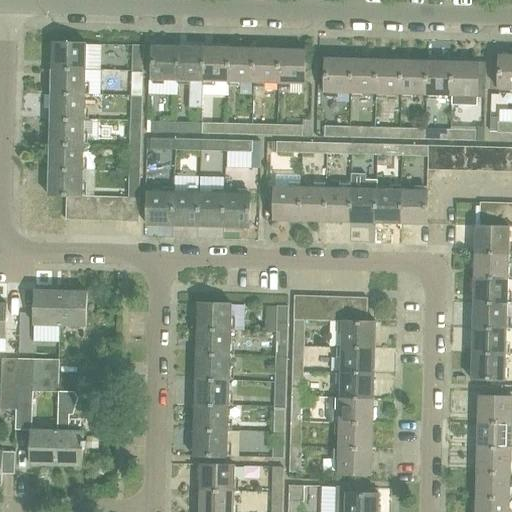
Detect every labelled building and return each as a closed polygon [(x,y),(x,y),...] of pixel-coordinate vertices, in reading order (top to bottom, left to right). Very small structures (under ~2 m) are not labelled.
[(52,43),(51,68),(86,69),(87,44),(52,43)] [(153,81),(178,82),(179,45),(154,45),(153,81)] [(203,110),(204,82),(205,46),(179,45),(178,82),(190,82),(190,110),(203,110)] [(133,46),(132,70),(143,70),(144,46),(133,46)] [(204,82),(229,83),(230,47),(205,46),(204,82)] [(230,47),(229,83),(255,84),(255,47),(230,47)] [(255,84),(280,84),(281,48),(255,47),(255,84)] [(306,48),(281,48),(280,84),(305,85),(306,48)] [(499,91),(511,91),(511,56),(500,56),(499,91)] [(325,94),(351,95),(352,60),(326,59),(325,94)] [(351,95),(376,96),(377,60),(352,60),(351,95)] [(402,96),(403,61),(377,60),(376,96),(402,96)] [(402,96),(427,97),(428,62),(403,61),(402,96)] [(427,97),(453,98),(454,62),(428,62),(427,97)] [(478,105),(478,98),(479,63),(454,62),(453,98),(464,98),(464,104),(478,105)] [(51,68),(51,93),(86,94),(86,69),(51,68)] [(132,70),(132,95),(143,95),(143,70),(132,70)] [(51,93),(50,120),(85,121),(86,94),(51,93)] [(131,122),(142,122),(143,95),(132,95),(131,122)] [(491,117),(491,132),(498,132),(499,132),(500,122),(500,118),(491,117)] [(153,129),(177,130),(177,119),(153,118),(153,129)] [(203,119),(177,119),(177,130),(203,131),(203,119)] [(203,131),(228,131),(228,120),(203,119),(203,131)] [(50,120),(49,144),(84,145),(85,121),(50,120)] [(254,120),(228,120),(228,131),(253,132),(254,120)] [(279,132),(279,121),(254,120),(253,132),(279,132)] [(305,122),(279,121),(279,132),(304,133),(305,122)] [(142,122),(131,122),(131,146),(141,146),(142,122)] [(325,134),(350,135),(350,124),(325,124),(325,134)] [(375,135),(375,125),(350,124),(350,135),(375,135)] [(375,125),(375,135),(401,136),(401,125),(375,125)] [(426,137),(426,126),(401,125),(401,136),(426,137)] [(426,137),(452,137),(452,127),(426,126),(426,137)] [(478,127),(452,127),(452,137),(478,138),(478,127)] [(151,149),(176,150),(176,139),(151,138),(151,149)] [(202,150),(202,140),(176,139),(176,150),(202,150)] [(202,150),(227,151),(228,140),(202,140),(202,150)] [(253,141),(228,140),(227,151),(253,152),(253,141)] [(277,153),(302,153),(302,142),(277,142),(277,153)] [(302,153),(328,154),(328,143),(302,142),(302,153)] [(328,154),(353,155),(353,144),(328,143),(328,154)] [(49,144),(49,169),(84,170),(84,145),(49,144)] [(378,155),(378,145),(353,144),(353,155),(378,155)] [(378,155),(404,156),(404,146),(378,145),(378,155)] [(131,146),(130,171),(141,171),(141,146),(131,146)] [(404,156),(428,157),(428,147),(404,146),(404,156)] [(428,171),(441,171),(442,147),(428,147),(428,157),(428,171)] [(454,147),(442,147),(441,171),(453,171),(454,147)] [(465,171),(466,147),(454,147),(453,171),(465,171)] [(478,147),(466,147),(465,171),(477,171),(478,147)] [(478,147),(477,171),(489,172),(490,148),(478,147)] [(502,148),(490,148),(489,172),(501,172),(502,148)] [(511,148),(502,148),(501,172),(511,172),(511,148)] [(48,195),(67,196),(83,196),(84,170),(49,169),(48,195)] [(130,171),(130,197),(140,198),(141,171),(130,171)] [(366,189),(352,189),(351,225),(377,225),(378,189),(378,179),(366,179),(366,189)] [(275,223),(301,224),(302,188),(276,187),(275,223)] [(327,188),(302,188),(301,224),(326,224),(327,188)] [(326,224),(351,225),(352,189),(327,188),(326,224)] [(377,225),(402,226),(403,190),(378,189),(377,225)] [(428,190),(403,190),(402,226),(427,226),(428,190)] [(149,227),(174,227),(175,192),(149,191),(149,227)] [(175,192),(174,227),(200,228),(201,192),(175,192)] [(200,228),(226,228),(226,193),(201,192),(200,228)] [(252,193),(226,193),(226,228),(251,229),(252,193)] [(67,220),(82,220),(83,196),(67,196),(67,220)] [(82,220),(93,221),(94,196),(83,196),(82,220)] [(106,197),(94,196),(93,221),(105,221),(106,197)] [(105,221),(117,221),(118,197),(106,197),(105,221)] [(117,221),(129,221),(130,197),(118,197),(117,221)] [(130,197),(129,221),(139,222),(140,198),(130,197)] [(481,203),(480,226),(493,227),(494,203),(481,203)] [(494,203),(493,227),(504,227),(506,203),(494,203)] [(475,250),(510,252),(511,227),(504,227),(493,227),(480,226),(476,226),(475,250)] [(475,250),(475,276),(510,277),(510,252),(475,250)] [(475,276),(474,302),(509,303),(510,277),(475,276)] [(35,325),(60,326),(62,291),(36,291),(35,325)] [(62,291),(60,326),(87,327),(88,292),(62,291)] [(295,321),(304,322),(309,322),(309,298),(295,298),(295,321)] [(309,322),(321,322),(322,298),(309,298),(309,322)] [(333,299),(322,298),(321,322),(333,323),(333,299)] [(333,323),(342,323),(345,323),(346,299),(333,299),(333,323)] [(346,299),(345,323),(357,323),(357,299),(346,299)] [(368,320),(368,300),(357,299),(357,323),(367,324),(368,320)] [(509,329),(509,303),(474,302),(474,327),(509,329)] [(199,304),(198,329),(232,331),(233,305),(199,304)] [(278,308),(277,324),(289,325),(289,308),(287,308),(278,308)] [(357,323),(345,323),(342,323),(341,349),(376,350),(377,324),(367,324),(357,323)] [(474,327),(473,353),(508,354),(509,329),(474,327)] [(197,355),(232,356),(232,331),(198,329),(197,355)] [(295,329),(294,346),(305,347),(306,330),(295,329)] [(277,332),(277,349),(288,350),(288,333),(277,332)] [(341,373),(376,375),(376,350),(341,349),(341,373)] [(508,354),(473,353),(472,380),(508,381),(508,354)] [(294,354),(294,371),(305,371),(305,354),(294,354)] [(197,355),(196,380),(231,381),(232,356),(197,355)] [(276,358),(276,375),(287,375),(288,358),(276,358)] [(2,360),(1,385),(18,385),(19,360),(2,360)] [(19,360),(18,385),(34,386),(34,376),(35,361),(19,360)] [(35,361),(34,376),(59,376),(59,361),(35,361)] [(341,373),(340,399),(375,400),(376,375),(341,373)] [(34,376),(34,386),(34,392),(58,392),(59,376),(34,376)] [(294,379),(293,396),(304,396),(305,379),(294,379)] [(231,407),(231,381),(196,380),(196,405),(231,407)] [(276,383),(275,400),(287,400),(287,383),(276,383)] [(18,385),(1,385),(1,410),(18,411),(18,385)] [(34,386),(18,385),(18,411),(33,411),(34,392),(34,386)] [(58,393),(58,432),(57,465),(84,466),(84,446),(87,446),(87,442),(84,441),(85,432),(69,432),(70,413),(71,413),(73,409),(76,409),(78,399),(76,393),(58,393)] [(511,398),(479,397),(478,422),(511,422),(511,398)] [(330,424),(339,424),(374,426),(375,400),(340,399),(331,399),(330,424)] [(293,404),(293,421),(304,421),(304,407),(304,404),(293,404)] [(196,405),(195,431),(230,432),(231,407),(196,405)] [(275,408),(275,425),(286,425),(287,409),(275,408)] [(478,447),(511,447),(511,422),(478,422),(478,447)] [(339,424),(338,449),(373,451),(374,426),(339,424)] [(292,429),(292,446),(303,446),(304,429),(292,429)] [(32,465),(57,465),(58,432),(33,431),(32,465)] [(229,457),(230,432),(195,431),(194,456),(229,457)] [(274,433),(274,450),(286,451),(286,434),(274,433)] [(511,447),(478,447),(477,472),(511,473),(511,467),(511,447)] [(372,476),(373,451),(338,449),(337,475),(372,476)] [(292,455),(292,471),(303,471),(303,460),(303,455),(292,455)] [(237,467),(202,466),(201,491),(236,492),(237,467)] [(273,468),(273,485),(284,485),(284,468),(273,468)] [(477,498),(511,498),(511,473),(477,472),(477,498)] [(335,511),(380,511),(381,496),(351,495),(351,488),(336,487),(335,511)] [(201,491),(200,511),(235,511),(236,492),(201,491)] [(272,493),(272,510),(283,511),(283,493),(272,493)] [(477,498),(476,511),(511,511),(511,498),(477,498)] [(291,501),(290,511),(301,511),(302,501),(291,501)]
